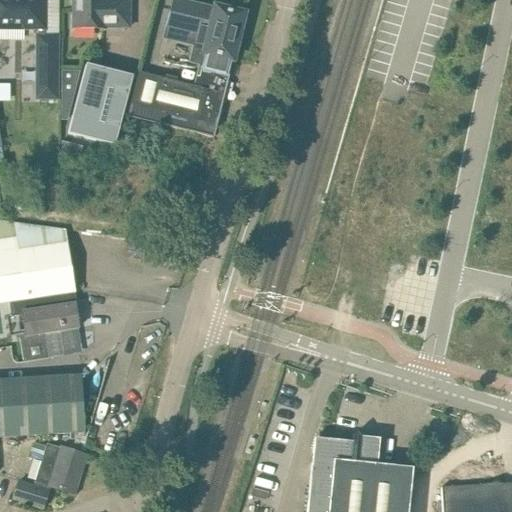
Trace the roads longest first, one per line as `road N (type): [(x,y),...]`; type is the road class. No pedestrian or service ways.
road 1 (unclassified): [(424,387),(510,0)]
road 2 (tertiary): [(195,318),(288,0)]
road 3 (tertiary): [(424,387),(195,318)]
road 4 (tertiary): [(143,511),(195,318)]
